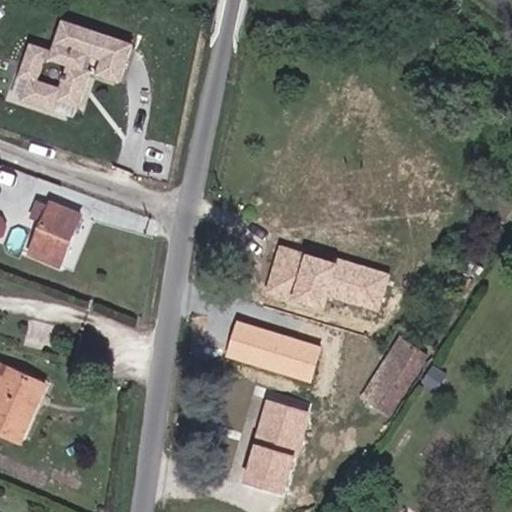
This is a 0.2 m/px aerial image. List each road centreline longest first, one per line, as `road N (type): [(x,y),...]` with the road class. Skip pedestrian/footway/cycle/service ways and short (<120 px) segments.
road 1 (unclassified): [(184,213),(140,511)]
road 2 (unclassified): [(235,0),(184,213)]
road 3 (residential): [(184,213),(0,142)]
